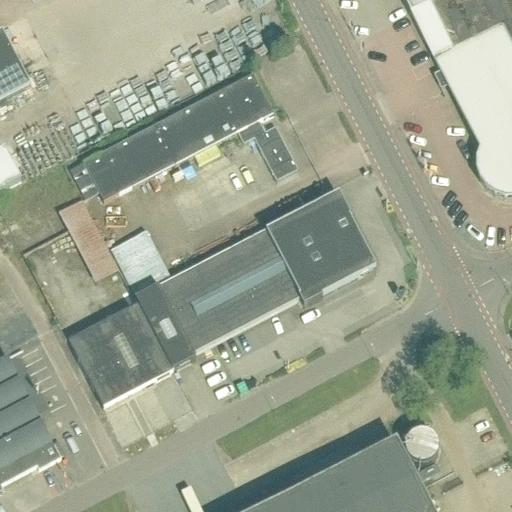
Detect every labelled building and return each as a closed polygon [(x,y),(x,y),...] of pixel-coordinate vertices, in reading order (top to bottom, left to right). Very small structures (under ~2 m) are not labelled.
[(511,0),(402,0),(412,19),(480,155),(477,165),(477,176),(480,186),(487,195),(495,201),(505,205),(509,205),(511,204),(511,0)] [(0,106),(31,90),(3,36),(0,37),(0,106)] [(85,169),(106,208),(239,139),(245,150),(256,144),(278,187),(300,175),(277,133),(266,138),(261,127),(275,120),(254,80),(85,169)] [(0,196),(22,185),(6,154),(0,156),(0,196)] [(336,201),(136,306),(139,310),(174,377),(175,379),(198,367),(194,359),(297,305),(302,313),(321,303),(320,302),(356,283),(358,277),(362,279),(367,263),(362,262),(364,255),(347,223),(348,223),(336,201)] [(20,242),(39,235),(35,226),(16,233),(20,242)] [(139,310),(114,323),(69,347),(104,414),(174,377),(139,310)] [(57,454),(9,362),(0,366),(0,490),(38,471),(40,475),(61,463),(57,454)] [(428,511),(396,448),(283,506),(272,511),(428,511)]
